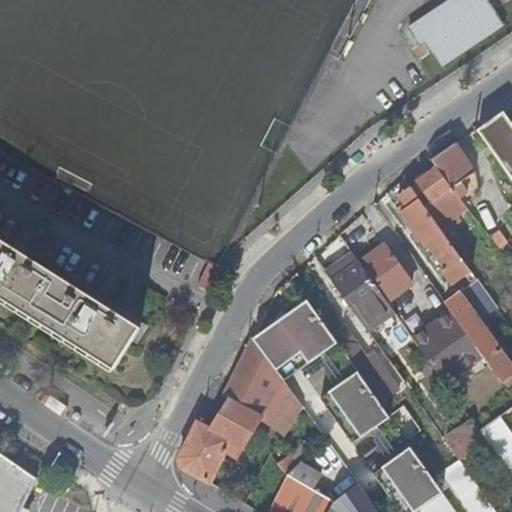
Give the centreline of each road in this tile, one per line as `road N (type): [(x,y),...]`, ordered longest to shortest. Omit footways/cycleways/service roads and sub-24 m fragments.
road 1 (residential): [(138,491),(252,269),(367,170),(511,66)]
road 2 (secondary): [(0,394),(138,491)]
road 3 (unknown): [(403,0),(382,25),(332,147)]
